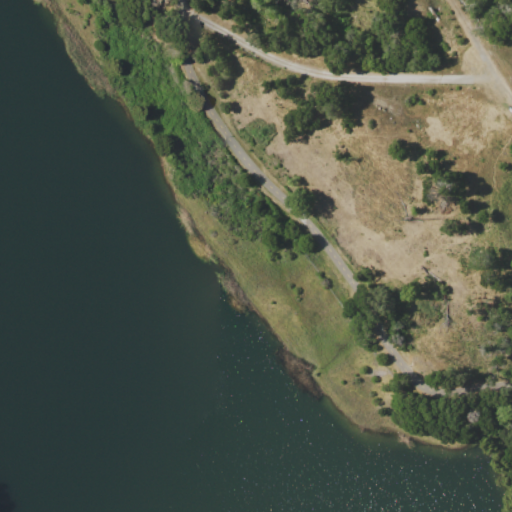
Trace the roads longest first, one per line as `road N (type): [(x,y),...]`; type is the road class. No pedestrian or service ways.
road 1 (track): [(179,8),(302,68),(344,76),(494,77)]
road 2 (track): [(511,102),(449,0)]
